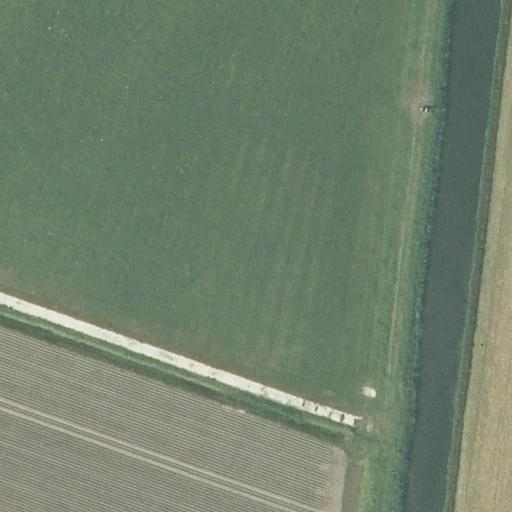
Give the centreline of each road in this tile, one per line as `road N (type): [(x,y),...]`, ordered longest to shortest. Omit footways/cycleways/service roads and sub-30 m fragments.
road 1 (track): [(439,0),(380,511)]
road 2 (track): [(390,436),(0,297)]
